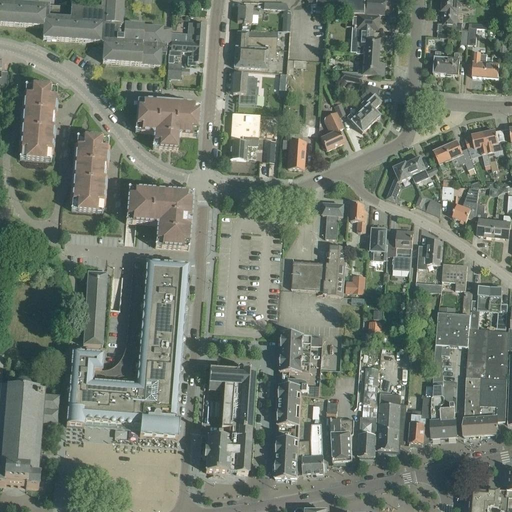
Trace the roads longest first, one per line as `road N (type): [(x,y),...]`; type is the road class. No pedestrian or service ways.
road 1 (unclassified): [(0,46),(71,78),(148,163),(204,184)]
road 2 (residential): [(349,167),(373,200),(434,226),(511,281)]
road 3 (tertiary): [(441,471),(259,506)]
road 4 (tertiary): [(193,361),(185,511)]
road 5 (residential): [(349,167),(301,188),(204,184)]
road 6 (residential): [(259,506),(267,366)]
